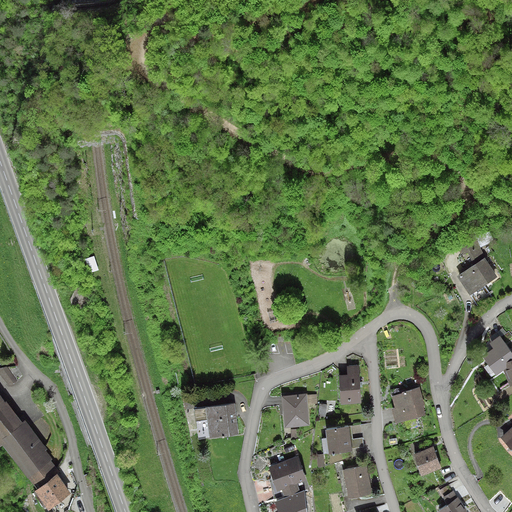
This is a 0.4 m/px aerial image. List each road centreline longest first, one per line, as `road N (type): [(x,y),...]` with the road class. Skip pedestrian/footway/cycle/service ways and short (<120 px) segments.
road 1 (track): [(175,89),(308,167),(421,153),(457,166),(466,183),(462,211),(405,256),(393,313)]
road 2 (primary): [(0,159),(126,511)]
road 3 (residential): [(254,511),(245,465),(261,390),(362,338)]
road 4 (track): [(93,511),(54,388),(9,341),(0,320)]
road 5 (track): [(175,89),(180,56),(195,40),(314,0)]
road 6 (residential): [(396,511),(379,455),(373,363),(362,338)]
road 7 (residential): [(362,338),(393,313),(415,315),(429,331),(441,399)]
road 8 (residential): [(441,399),(465,341),(511,301)]
road 9 (track): [(191,0),(144,49),(157,83),(175,89)]
road 10 (residential): [(441,399),(461,476),(487,511)]
